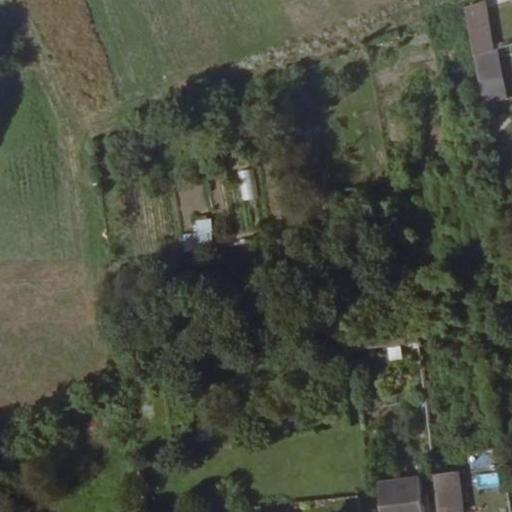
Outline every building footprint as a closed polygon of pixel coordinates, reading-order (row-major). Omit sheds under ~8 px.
[(494,49),(483,0),(478,0),(466,4),(476,55),(494,49)] [(0,55),(13,48),(0,26),(0,55)] [(170,189),(172,218),(187,217),(184,187),(170,189)] [(427,511),(422,471),(382,478),(386,511),(427,511)] [(462,511),(459,471),(437,474),(441,511),(462,511)] [(511,511),(511,509),(511,501),(491,505),(491,511),(511,511)]
